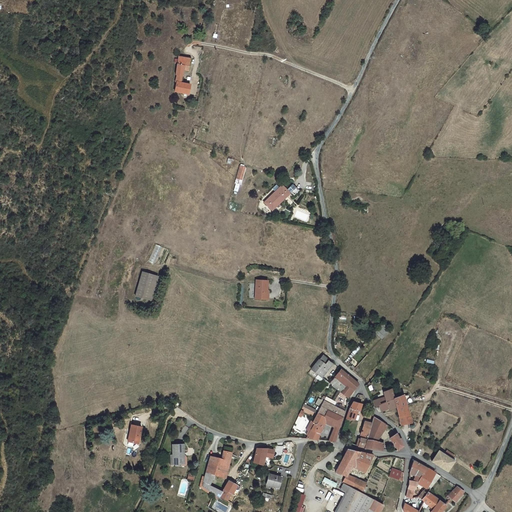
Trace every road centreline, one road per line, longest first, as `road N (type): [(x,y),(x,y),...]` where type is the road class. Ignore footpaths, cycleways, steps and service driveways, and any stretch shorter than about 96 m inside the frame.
road 1 (residential): [(362,384),(329,344),(336,271),(316,153),(397,0)]
road 2 (residential): [(337,444),(252,444),(174,411)]
road 3 (track): [(287,279),(264,273),(235,282),(170,264),(155,269)]
